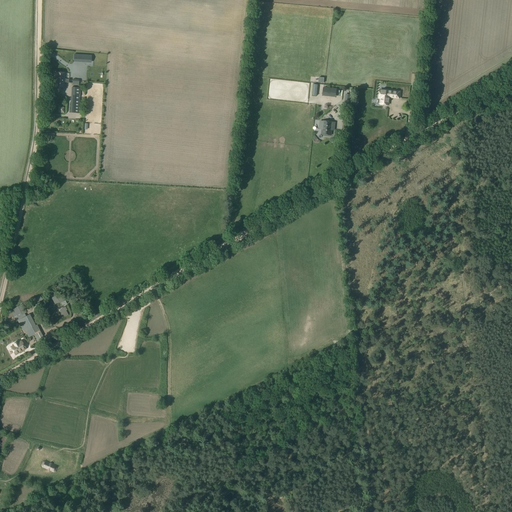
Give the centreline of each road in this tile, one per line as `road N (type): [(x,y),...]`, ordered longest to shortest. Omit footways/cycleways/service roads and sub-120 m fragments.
road 1 (track): [(419,131),(152,287)]
road 2 (track): [(0,302),(33,149),(38,0)]
road 3 (track): [(152,287),(0,377)]
